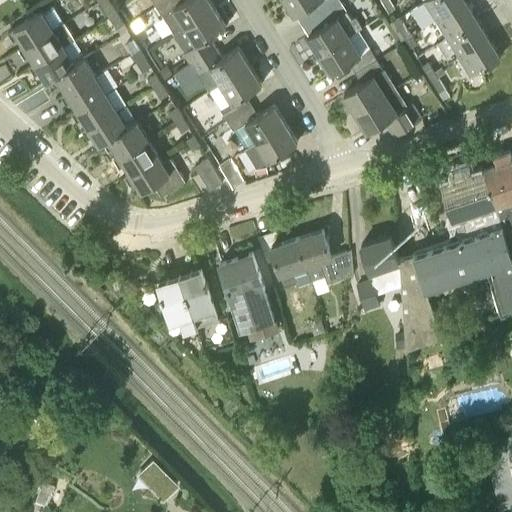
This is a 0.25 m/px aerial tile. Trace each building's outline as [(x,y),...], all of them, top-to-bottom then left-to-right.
[(99,0),(111,17),(118,12),(110,0),(99,0)] [(186,25),(215,6),(210,0),(160,0),(156,3),(162,14),(174,6),(186,25)] [(287,0),(295,13),(313,2),(319,12),(339,0),(287,0)] [(308,33),(320,52),(350,34),(362,26),(356,15),(352,17),(340,0),(339,0),(319,12),(325,22),(308,33)] [(395,7),(391,0),(383,0),(382,1),(389,11),(395,7)] [(465,0),(425,0),(437,18),(465,0)] [(478,17),(467,0),(465,0),(437,18),(448,36),(478,17)] [(210,35),(227,25),(215,6),(186,25),(197,43),(185,51),(191,60),(175,70),(176,71),(216,45),(210,35)] [(26,45),(53,28),(42,10),(8,31),(12,37),(17,38),(20,36),(25,44),(26,45)] [(125,23),(118,12),(111,17),(117,28),(125,23)] [(405,38),(412,33),(401,15),(394,19),(405,38)] [(478,17),(448,36),(460,55),(490,36),(478,17)] [(65,21),(53,28),(26,45),(25,44),(19,47),(23,54),(28,55),(31,53),(35,61),(36,63),(64,45),(75,38),(65,21)] [(418,43),(412,33),(405,38),(411,47),(418,43)] [(320,52),(332,71),(349,60),(356,70),(377,57),(370,47),(361,52),(350,34),(320,52)] [(490,36),(460,55),(471,74),(501,55),(490,36)] [(133,53),(141,48),(134,37),(126,43),(133,53)] [(75,62),(64,45),(36,63),(35,61),(29,65),(34,71),(38,73),(41,71),(47,80),(51,78),(57,74),(75,62)] [(223,55),(216,45),(176,71),(179,76),(177,77),(181,83),(199,72),(209,90),(221,82),(251,64),(239,45),(223,55)] [(141,48),(133,53),(139,63),(147,58),(141,48)] [(84,56),(75,62),(57,74),(51,78),(54,83),(59,84),(62,82),(67,90),(68,91),(95,74),(84,56)] [(377,57),(356,70),(362,81),(344,92),(356,111),(386,92),(374,74),(383,68),(377,57)] [(429,74),(434,70),(429,61),(423,64),(429,74)] [(221,108),(227,118),(252,103),(246,93),(262,83),(251,64),(221,82),(233,101),(221,108)] [(445,88),(434,70),(429,74),(440,91),(445,88)] [(148,77),(155,88),(163,83),(156,72),(148,77)] [(79,108),(106,91),(95,74),(68,91),(67,90),(61,94),(65,100),(70,101),(73,99),(78,107),(79,108)] [(163,83),(155,88),(161,98),(169,93),(163,83)] [(89,126),(117,109),(106,91),(79,108),(78,107),(72,111),(76,118),(80,119),(84,117),(89,125),(89,126)] [(386,92),(356,111),(368,130),(385,119),(395,134),(422,118),(412,101),(397,110),(386,92)] [(252,103),(227,118),(233,129),(246,121),(257,140),(286,121),(275,103),(258,113),(252,103)] [(169,111),(176,121),(184,116),(177,106),(169,111)] [(127,126),(117,109),(89,126),(89,125),(83,128),(86,135),(91,136),(94,134),(100,144),(104,141),(104,142),(110,138),(110,137),(127,126)] [(184,116),(176,121),(182,131),(190,127),(184,116)] [(121,155),(148,138),(137,120),(127,126),(110,137),(110,138),(104,142),(107,146),(112,147),(115,145),(120,153),(121,155)] [(257,140),(269,158),(298,140),(286,121),(257,140)] [(193,149),(201,144),(194,133),(186,138),(193,149)] [(159,155),(148,138),(121,155),(120,153),(114,157),(118,164),(122,165),(126,163),(131,171),(131,172),(159,155)] [(131,172),(131,171),(125,175),(129,181),(133,182),(136,180),(143,190),(155,182),(162,194),(186,180),(171,156),(163,162),(159,155),(131,172)] [(511,198),(511,155),(497,160),(498,163),(485,167),(511,256),(511,207),(511,208),(508,200),(511,198)] [(223,181),(208,156),(195,164),(210,188),(223,181)] [(219,163),(233,186),(245,179),(230,156),(219,163)] [(511,256),(485,167),(473,171),(470,162),(454,167),(457,176),(442,181),(453,217),(461,215),(468,236),(399,257),(401,281),(405,349),(406,349),(406,348),(440,337),(425,287),(487,269),(500,311),(511,306),(511,256)] [(327,282),(353,274),(351,249),(332,256),(323,228),(296,237),(304,266),(307,265),(312,280),(325,275),(327,282)] [(304,266),(296,237),(278,243),(274,231),(257,236),(267,265),(276,262),(282,283),(292,280),(289,270),(304,266)] [(399,257),(392,233),(388,234),(387,231),(377,234),(378,238),(362,243),(372,278),(371,278),(375,289),(401,281),(399,257)] [(220,261),(242,328),(248,326),(251,336),(281,326),(277,315),(274,316),(253,251),(220,261)] [(190,329),(218,320),(201,267),(192,270),(191,271),(191,272),(181,275),(180,272),(178,272),(180,276),(178,276),(190,329)] [(185,330),(190,329),(178,276),(169,279),(169,278),(167,278),(168,280),(160,282),(160,281),(158,281),(172,323),(181,320),(185,330)] [(357,283),(366,309),(381,304),(375,289),(371,278),(357,283)] [(0,372),(4,377),(19,363),(0,341),(0,372)] [(19,363),(4,377),(19,393),(34,379),(19,363)] [(509,468),(502,470),(503,473),(508,490),(506,491),(510,507),(511,506),(511,454),(505,456),(509,468)] [(177,485),(166,471),(150,488),(162,499),(177,485)] [(43,481),(35,500),(46,505),(54,485),(43,481)]
